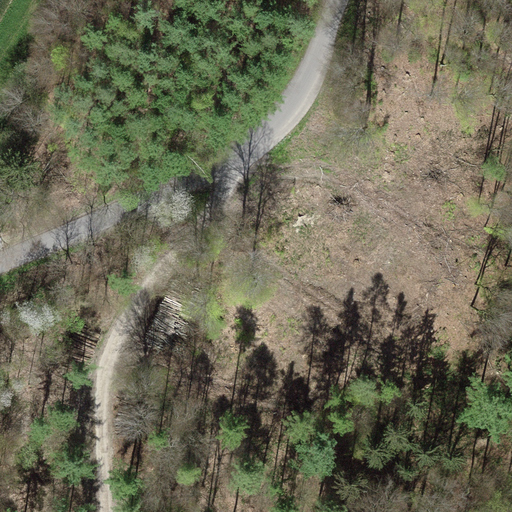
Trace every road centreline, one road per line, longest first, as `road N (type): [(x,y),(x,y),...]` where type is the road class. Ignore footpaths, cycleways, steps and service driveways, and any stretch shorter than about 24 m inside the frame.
road 1 (residential): [(0,260),(244,156),(306,87),(337,0)]
road 2 (track): [(107,511),(101,377),(124,324),(244,156)]
